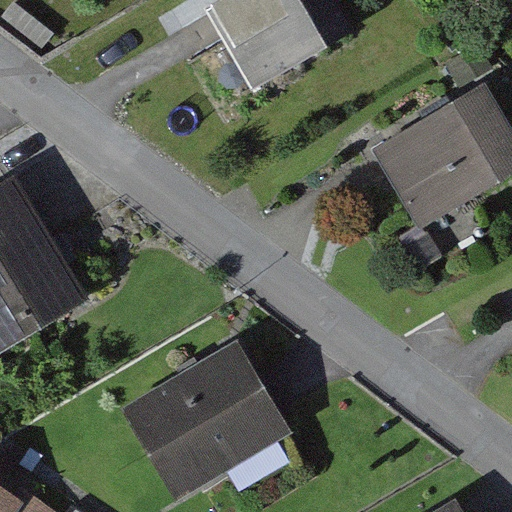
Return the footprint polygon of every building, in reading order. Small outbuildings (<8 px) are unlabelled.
[(243,0),(213,18),(253,84),(345,28),(328,0),(243,0)] [(371,156),(413,226),(511,166),(511,152),(475,92),(371,156)] [(0,356),(88,303),(12,178),(0,185),(0,356)] [(118,417),(171,504),(288,433),(235,346),(118,417)] [(34,511),(0,487),(0,511),(34,511)]
